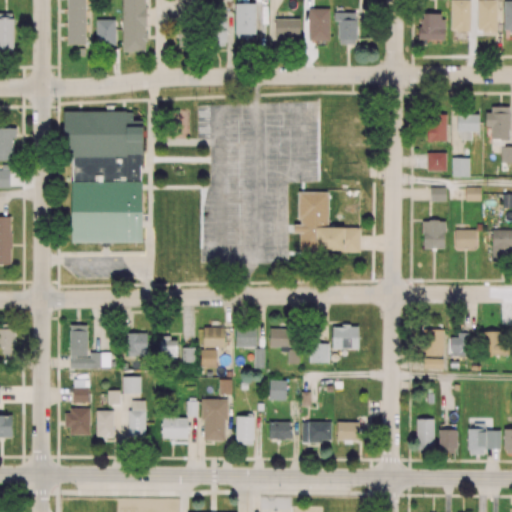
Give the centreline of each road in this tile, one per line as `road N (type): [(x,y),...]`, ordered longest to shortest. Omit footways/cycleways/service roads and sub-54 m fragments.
road 1 (residential): [(511,294),(0,299)]
road 2 (tertiary): [(511,478),(0,474)]
road 3 (residential): [(42,0),(41,511)]
road 4 (residential): [(394,74),(390,477)]
road 5 (residential): [(394,74),(0,87)]
